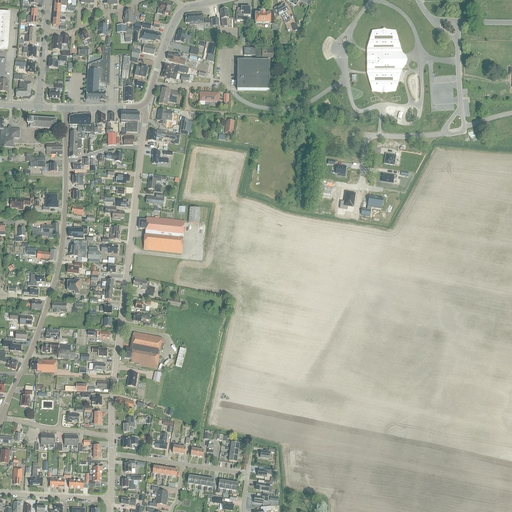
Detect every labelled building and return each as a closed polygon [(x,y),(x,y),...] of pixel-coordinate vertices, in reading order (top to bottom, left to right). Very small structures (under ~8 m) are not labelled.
[(173,5),(159,2),(158,8),(158,13),(159,13),(159,15),(162,15),(171,17),(173,5)] [(279,7),(286,19),(288,17),(285,13),(288,11),(284,4),(283,4),(281,5),(281,6),(279,7)] [(288,23),(287,20),(286,19),(279,7),(277,8),(277,7),(274,9),(275,10),(274,10),(278,17),(281,16),(284,21),(283,22),(285,24),(288,23)] [(248,21),(248,16),(246,16),(246,10),(242,10),(242,9),(237,9),(237,12),(236,12),(236,21),(244,21),(244,22),(247,22),(247,21),(248,21)] [(128,29),(128,24),(131,24),(131,29),(134,28),(135,22),(136,22),(135,17),(132,17),(132,13),(131,13),(131,12),(126,12),(126,14),(124,14),(125,25),(120,25),(120,34),(126,33),(126,29),(128,29)] [(0,49),(2,50),(3,50),(3,49),(4,49),(5,48),(6,48),(6,47),(7,46),(7,45),(7,44),(7,41),(8,41),(9,14),(0,13),(0,49)] [(60,19),(60,13),(54,13),(53,20),(65,21),(65,18),(61,18),(61,19),(60,19)] [(270,25),(270,15),(265,14),(265,13),(261,13),(261,14),(255,14),(255,17),(255,25),(270,25)] [(190,24),(190,25),(203,25),(203,14),(187,15),(186,16),(185,24),(190,24)] [(152,25),(135,23),(134,32),(139,32),(140,31),(141,31),(142,28),(151,30),(152,25)] [(106,32),(107,26),(100,25),(100,27),(96,26),(96,31),(99,31),(99,35),(107,36),(107,32),(106,32)] [(125,33),(125,43),(131,43),(131,39),(132,39),(132,33),(133,33),(133,29),(127,29),(127,33),(125,33)] [(158,33),(142,30),(140,40),(148,42),(148,41),(156,42),(156,40),(160,41),(161,35),(158,35),(158,33)] [(184,40),(185,40),(186,37),(185,36),(186,33),(179,31),(177,38),(176,38),(175,42),(183,44),(184,40)] [(85,47),(88,45),(91,44),(89,39),(90,39),(86,32),(79,35),(85,47)] [(404,66),(404,57),(400,57),(400,54),(400,53),(399,53),(399,49),(395,49),(395,45),(397,45),(397,41),(393,41),(393,37),(394,37),(394,32),(373,32),(373,37),(374,37),(374,41),(371,41),(371,45),(372,46),(372,49),(369,49),(369,52),(369,53),(369,54),(371,54),(371,57),(369,57),(369,66),(370,66),(371,70),(369,70),(369,72),(369,74),(372,74),(372,78),(371,78),(371,83),(374,83),(374,86),(373,86),(373,91),(394,91),(394,86),(393,86),(393,83),(397,83),(397,78),(395,78),(395,75),(399,75),(399,70),(400,70),(400,69),(400,66),(404,66)] [(69,36),(62,36),(62,39),(54,38),(53,50),(61,51),(61,45),(68,45),(69,36)] [(142,53),(154,56),(156,48),(144,46),(142,53)] [(23,48),(23,54),(27,54),(27,52),(29,52),(28,58),(36,59),(37,49),(28,48),(23,48)] [(110,49),(103,48),(102,60),(88,65),(86,100),(100,101),(100,102),(104,102),(104,101),(105,101),(106,88),(105,88),(105,85),(109,85),(110,49)] [(199,50),(191,48),(189,54),(197,56),(199,50)] [(255,59),(262,59),(276,59),(276,51),(276,49),(262,49),(262,51),(260,51),(256,51),(256,48),(244,48),(244,56),(255,56),(255,59)] [(131,58),(138,59),(139,59),(141,51),(132,50),(131,58)] [(185,60),(180,59),(180,57),(168,53),(167,60),(171,61),(170,62),(184,66),(185,60)] [(124,57),(121,79),(128,80),(130,58),(124,57)] [(56,60),(49,60),(49,68),(55,69),(58,69),(58,65),(55,65),(56,60)] [(237,91),(266,91),(269,91),(270,61),(237,61),(237,62),(235,62),(235,65),(237,65),(237,91)] [(35,64),(26,63),(26,66),(28,66),(27,73),(34,74),(35,64)] [(163,70),(174,73),(178,74),(179,67),(173,65),(172,67),(165,64),(163,70)] [(147,69),(141,67),(141,69),(137,68),(134,78),(137,79),(138,78),(145,79),(146,79),(147,75),(148,75),(148,73),(147,73),(148,70),(148,69),(147,69)] [(170,79),(172,80),(176,81),(178,74),(174,73),(163,70),(161,78),(169,80),(170,79)] [(31,91),(31,83),(24,83),(24,81),(22,81),(23,76),(14,75),(14,80),(20,80),(19,90),(16,90),(16,97),(23,98),(23,97),(30,98),(31,91)] [(131,83),(131,80),(125,80),(125,88),(124,103),(132,103),(132,102),(133,102),(133,94),(132,94),(132,88),(132,83),(131,83)] [(144,83),(133,80),(132,88),(143,90),(144,83)] [(59,89),(62,89),(62,86),(55,85),(55,89),(55,92),(50,92),(50,99),(59,99),(60,92),(59,92),(59,89)] [(168,102),(176,104),(178,93),(170,92),(170,91),(162,89),(158,105),(167,106),(168,102)] [(200,101),(219,102),(219,94),(200,93),(200,101)] [(160,125),(165,125),(165,122),(163,121),(163,120),(163,119),(163,117),(171,118),(172,112),(166,111),(159,110),(157,121),(160,121),(160,125)] [(127,124),(126,133),(137,134),(137,132),(138,132),(138,122),(139,122),(139,118),(139,116),(137,113),(128,113),(121,113),(121,121),(121,123),(127,124)] [(91,125),(91,114),(83,114),(83,116),(73,115),(73,117),(71,117),(70,118),(69,125),(78,125),(78,133),(81,133),(94,133),(95,128),(95,125),(91,125)] [(113,129),(110,129),(110,123),(115,123),(115,115),(108,115),(109,123),(106,123),(106,129),(106,134),(113,133),(113,129)] [(105,125),(105,116),(97,116),(97,125),(97,128),(98,128),(95,128),(94,133),(98,133),(98,135),(102,135),(102,125),(105,125)] [(56,120),(31,119),(31,121),(28,121),(28,126),(28,128),(30,128),(56,130),(56,120)] [(234,121),(227,121),(227,122),(226,122),(225,133),(233,134),(234,121)] [(0,136),(0,140),(4,141),(4,142),(4,147),(13,148),(14,138),(19,139),(20,130),(11,129),(11,128),(8,128),(8,129),(8,135),(5,134),(5,136),(0,136)] [(149,131),(148,141),(153,142),(156,142),(156,138),(160,139),(161,137),(164,137),(164,138),(169,139),(170,134),(161,133),(161,131),(157,131),(157,132),(156,132),(154,131),(149,131)] [(77,133),(71,133),(70,149),(69,149),(69,158),(77,158),(77,149),(82,149),(81,140),(84,139),(84,134),(77,134),(77,133)] [(124,137),(124,146),(133,145),(133,143),(134,143),(134,139),(132,139),(132,137),(124,137)] [(62,146),(59,146),(59,145),(56,145),(47,145),(47,155),(51,155),(55,155),(56,156),(56,155),(56,153),(58,153),(58,155),(59,156),(61,156),(62,155),(62,146)] [(340,157),(348,158),(350,147),(342,145),(342,146),(339,145),(338,148),(341,149),(340,157)] [(152,152),(152,156),(153,156),(152,164),(157,165),(157,166),(161,166),(161,163),(168,164),(168,160),(159,158),(160,152),(152,152)] [(107,154),(106,159),(115,161),(115,162),(115,166),(120,167),(120,163),(121,163),(122,155),(116,154),(116,155),(107,154)] [(386,154),(384,164),(394,166),(396,156),(386,154)] [(83,158),(83,165),(81,165),(73,165),(73,171),(81,171),(81,168),(84,168),(84,167),(89,166),(88,158),(83,158)] [(337,166),(336,174),(339,175),(339,176),(344,177),(346,168),(337,166)] [(383,174),(381,182),(393,184),(394,179),(396,179),(397,176),(383,174)] [(84,175),(78,175),(78,177),(73,177),(73,185),(78,185),(78,186),(83,186),(83,177),(84,177),(84,175)] [(117,175),(116,183),(126,184),(126,182),(129,182),(130,177),(124,176),(124,175),(117,175)] [(149,179),(148,189),(155,190),(154,192),(161,193),(162,187),(155,186),(156,182),(161,182),(161,180),(166,181),(166,178),(161,177),(153,176),(152,179),(149,179)] [(44,179),(44,187),(56,187),(56,179),(44,179)] [(319,187),(317,197),(331,199),(333,189),(325,188),(325,187),(319,186),(319,187)] [(80,193),(73,193),(73,201),(80,201),(80,198),(83,198),(83,193),(80,193)] [(340,202),(339,209),(347,210),(348,207),(353,207),(355,194),(346,193),(344,202),(340,202)] [(146,204),(163,206),(164,197),(162,197),(162,195),(157,194),(157,197),(157,199),(147,198),(146,204)] [(58,209),(58,202),(57,201),(57,195),(46,195),(45,207),(43,207),(43,211),(49,211),(49,208),(58,209)] [(114,203),(113,207),(116,207),(124,208),(125,208),(127,208),(128,200),(117,199),(117,200),(115,200),(114,203)] [(24,200),(11,200),(11,208),(19,209),(18,210),(24,210),(24,205),(31,206),(31,200),(24,200)] [(84,208),(75,207),(75,208),(73,208),(72,213),(74,213),(74,215),(83,216),(84,208)] [(363,207),(362,215),(375,218),(377,209),(363,207)] [(120,219),(124,219),(124,213),(116,212),(116,209),(106,208),(105,213),(113,214),(112,220),(120,221),(120,219)] [(200,209),(190,208),(188,223),(199,224),(200,209)] [(160,219),(160,220),(146,218),(146,221),(140,221),(139,229),(145,230),(143,250),(182,254),(185,222),(160,219)] [(59,236),(59,225),(53,225),(53,226),(41,226),(41,230),(31,229),(30,237),(49,237),(49,238),(53,238),(53,235),(59,236)] [(74,229),(69,229),(68,237),(74,237),(74,238),(83,239),(83,235),(87,235),(87,227),(83,227),(83,229),(74,229)] [(115,228),(111,227),(110,240),(113,240),(119,241),(120,237),(120,232),(120,228),(115,228)] [(15,237),(15,243),(22,242),(22,237),(25,237),(25,229),(18,229),(19,237),(15,237)] [(86,253),(87,244),(82,243),(81,243),(80,247),(70,246),(70,251),(78,252),(86,253)] [(108,254),(117,255),(118,246),(109,246),(109,247),(101,246),(101,252),(108,253),(108,254)] [(57,252),(51,251),(51,253),(37,251),(36,259),(40,260),(40,261),(45,261),(46,262),(48,262),(49,262),(50,262),(56,263),(57,252)] [(85,259),(86,253),(78,252),(70,251),(69,257),(82,258),(81,262),(87,263),(87,259),(85,259)] [(88,260),(100,260),(100,253),(88,252),(88,260)] [(79,269),(82,269),(82,263),(75,262),(74,266),(68,265),(67,273),(78,274),(79,269)] [(37,282),(44,283),(45,276),(37,276),(31,275),(30,284),(28,283),(28,286),(37,287),(37,282)] [(153,297),(155,288),(148,286),(149,285),(147,285),(148,282),(135,279),(133,286),(142,288),(142,289),(146,290),(147,290),(146,295),(153,297)] [(74,282),(68,282),(67,292),(74,292),(74,294),(80,294),(80,285),(81,285),(81,280),(75,280),(74,282)] [(112,294),(106,294),(94,292),(94,296),(101,297),(101,296),(106,296),(105,300),(112,301),(112,294)] [(31,310),(41,311),(42,302),(32,302),(31,303),(25,303),(25,307),(31,307),(31,310)] [(66,303),(54,303),(54,304),(52,304),(52,309),(54,309),(54,313),(59,313),(59,312),(66,312),(66,303)] [(143,304),(136,303),(135,309),(141,310),(141,312),(145,313),(145,311),(149,312),(149,308),(146,307),(146,306),(143,306),(143,304)] [(149,321),(150,316),(143,314),(143,316),(142,316),(134,315),(133,321),(141,323),(142,320),(149,321)] [(20,325),(31,326),(32,318),(20,317),(20,325)] [(105,319),(101,319),(101,324),(101,327),(104,327),(110,328),(111,320),(105,319)] [(55,331),(47,331),(47,335),(46,335),(46,340),(53,340),(53,341),(59,341),(60,331),(55,331)] [(15,340),(26,340),(26,333),(16,332),(15,340)] [(109,333),(97,332),(97,336),(100,337),(100,339),(108,340),(109,339),(110,339),(111,335),(109,334),(109,333)] [(162,338),(133,333),(130,350),(126,349),(124,359),(131,360),(130,363),(136,364),(136,365),(157,369),(162,338)] [(3,341),(3,347),(10,348),(10,351),(11,351),(21,352),(21,346),(12,345),(12,342),(3,341)] [(51,350),(59,350),(59,345),(51,344),(51,346),(47,346),(45,347),(42,347),(42,353),(50,354),(51,350)] [(58,359),(75,360),(75,353),(72,353),(72,351),(71,351),(71,346),(59,345),(58,359)] [(185,349),(179,348),(176,366),(182,367),(185,349)] [(98,349),(92,349),(92,354),(98,354),(98,357),(107,357),(107,349),(98,349)] [(7,368),(15,370),(17,364),(16,362),(5,358),(6,354),(0,352),(0,361),(8,364),(7,368)] [(56,361),(38,360),(38,362),(31,362),(31,371),(35,371),(35,372),(55,373),(56,361)] [(102,364),(93,364),(93,372),(99,372),(99,371),(105,372),(106,365),(102,365),(102,364)] [(137,375),(129,373),(127,386),(135,387),(137,375)] [(32,391),(25,390),(24,395),(25,395),(25,397),(22,396),(21,407),(28,407),(30,395),(32,395),(32,391)] [(95,398),(92,398),(92,406),(101,407),(102,398),(95,398)] [(128,400),(119,398),(119,399),(116,399),(115,403),(117,404),(117,405),(125,408),(132,410),(134,403),(127,401),(128,400)] [(79,415),(72,414),(72,415),(68,415),(68,423),(72,423),(72,422),(78,423),(79,415)] [(134,419),(128,419),(128,425),(123,425),(123,433),(129,433),(129,428),(134,428),(134,419)] [(23,434),(16,433),(15,441),(22,442),(23,434)] [(153,443),(152,447),(153,448),(155,448),(166,450),(167,444),(166,443),(167,435),(162,434),(160,443),(156,442),(156,443),(154,442),(153,443)] [(5,438),(0,437),(0,443),(2,444),(2,445),(11,446),(12,439),(5,437),(5,438)] [(138,446),(138,439),(132,437),(132,441),(130,441),(130,440),(123,440),(123,449),(132,449),(132,446),(138,446)] [(238,450),(239,444),(232,443),(232,442),(227,442),(227,444),(231,445),(230,448),(230,449),(238,450)] [(230,449),(230,448),(226,448),(226,450),(230,451),(230,454),(229,455),(237,457),(238,450),(230,449)] [(16,449),(11,449),(10,452),(2,451),(0,463),(8,464),(9,457),(11,457),(12,452),(16,453),(16,449)] [(270,453),(274,454),(275,451),(268,450),(268,453),(261,452),(260,458),(269,459),(270,453)] [(229,455),(230,454),(225,454),(225,456),(229,457),(229,462),(236,463),(237,457),(229,455)] [(135,461),(128,461),(128,465),(125,465),(125,473),(131,474),(131,473),(135,473),(135,469),(131,469),(131,465),(135,465),(135,461)] [(158,475),(159,468),(153,467),(152,474),(151,478),(153,478),(154,474),(158,475)] [(164,476),(165,469),(159,468),(158,475),(157,479),(159,479),(160,475),(163,475),(164,476)] [(267,471),(271,472),(272,469),(266,468),(266,471),(258,470),(257,477),(266,478),(267,471)] [(22,469),(14,469),(13,477),(13,481),(14,481),(14,485),(20,486),(20,481),(21,482),(22,469)] [(170,477),(171,470),(165,469),(164,476),(163,475),(163,479),(165,480),(166,476),(169,476),(170,477)] [(176,477),(177,471),(171,470),(170,477),(169,476),(169,480),(171,481),(172,477),(176,477)] [(131,481),(131,480),(122,480),(122,488),(128,488),(128,490),(135,490),(135,485),(133,485),(133,481),(141,481),(141,476),(131,476),(131,481)] [(194,485),(195,477),(189,476),(187,484),(186,489),(188,489),(189,485),(193,485),(194,485)] [(200,486),(201,478),(195,477),(194,485),(193,485),(192,490),(194,490),(195,486),(199,486),(200,486)] [(206,487),(207,479),(201,478),(200,486),(199,486),(198,490),(201,491),(201,486),(205,487),(206,487)] [(212,488),(213,480),(207,479),(206,487),(205,487),(204,491),(207,492),(207,487),(212,488)] [(224,490),(226,482),(219,481),(218,489),(217,489),(217,493),(219,494),(220,489),(224,490)] [(231,491),(232,483),(226,482),(224,490),(223,494),(225,495),(226,490),(230,491),(231,491)] [(255,490),(269,492),(270,482),(264,482),(264,485),(256,483),(255,490)] [(237,492),(238,484),(232,483),(231,491),(230,491),(229,495),(231,495),(232,491),(237,492)] [(167,499),(168,493),(159,492),(159,488),(152,487),(151,491),(154,491),(154,494),(157,495),(156,498),(167,499)] [(263,501),(267,502),(268,495),(262,495),(262,498),(255,497),(254,503),(263,504),(263,501)] [(166,506),(167,499),(156,498),(156,501),(153,501),(153,504),(149,503),(149,507),(156,508),(157,505),(166,506)]
